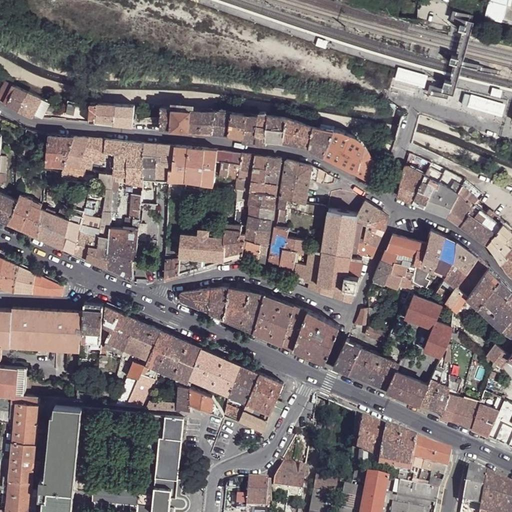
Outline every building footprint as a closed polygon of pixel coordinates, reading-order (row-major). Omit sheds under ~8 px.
[(511,0),(506,0),(502,18),(511,20),(511,0)] [(466,30),(466,26),(459,25),(458,28),(458,31),(465,33),(466,30)] [(316,46),(326,49),(327,47),(328,41),(318,38),(316,46)] [(428,75),(399,67),(395,80),(424,88),(428,75)] [(450,83),(452,78),(446,77),(444,81),(444,84),(450,85),(450,83)] [(29,92),(16,85),(12,94),(7,104),(20,110),(29,92)] [(490,95),(501,98),(502,91),(492,88),(490,95)] [(12,94),(5,91),(1,99),(7,104),(12,94)] [(42,98),(29,92),(20,110),(32,116),(42,98)] [(471,96),(464,94),(461,105),(468,107),(471,96)] [(506,103),(471,94),(468,107),(502,116),(506,103)] [(48,101),(42,98),(32,116),(36,118),(37,115),(40,117),(48,101)] [(89,121),(102,123),(114,124),(115,103),(92,102),(91,107),(89,121)] [(115,103),(114,124),(133,126),(134,105),(115,103)] [(91,107),(84,106),(82,121),(89,121),(91,107)] [(161,129),(171,129),(173,108),(161,107),(161,117),(161,129)] [(171,129),(189,131),(191,109),(173,108),(171,129)] [(203,110),(191,109),(189,131),(201,132),(203,110)] [(215,110),(203,110),(201,132),(212,134),(215,110)] [(232,111),(215,110),(212,134),(228,135),(232,111)] [(232,111),(228,135),(242,136),(243,137),(247,114),(232,111)] [(242,141),(255,143),(259,115),(247,114),(243,137),(242,136),(242,141)] [(266,144),(267,138),(269,116),(259,115),(255,143),(266,144)] [(267,138),(284,141),(287,117),(269,116),(267,138)] [(310,145),(313,125),(287,117),(284,141),(310,145)] [(309,148),(324,155),(334,130),(313,125),(310,145),(309,148)] [(334,130),(324,155),(354,170),(355,170),(367,177),(374,162),(370,152),(362,142),(351,134),(334,130)] [(75,135),(49,134),(48,143),(46,165),(64,166),(75,135)] [(89,137),(75,135),(64,166),(62,174),(60,181),(72,182),(73,175),(86,177),(87,168),(80,165),(83,154),(89,137)] [(396,138),(386,135),(383,141),(389,143),(394,145),(396,138)] [(106,138),(89,137),(83,154),(95,157),(101,159),(105,160),(106,152),(105,152),(106,138)] [(116,139),(106,138),(105,152),(106,152),(115,153),(116,139)] [(134,141),(116,139),(115,153),(113,174),(114,174),(126,176),(129,148),(133,148),(134,141)] [(143,179),(144,142),(134,141),(133,148),(129,148),(126,176),(127,176),(126,183),(134,184),(143,186),(143,179)] [(389,143),(383,141),(380,149),(386,151),(389,143)] [(159,143),(144,142),(143,179),(158,180),(159,143)] [(169,180),(170,169),(173,169),(175,145),(159,143),(158,180),(169,180)] [(187,181),(189,146),(175,145),(173,169),(170,169),(169,180),(187,181)] [(205,147),(189,146),(187,181),(201,184),(205,147)] [(218,148),(205,147),(201,184),(214,185),(217,161),(218,149),(218,148)] [(218,149),(217,161),(221,162),(220,175),(238,178),(242,153),(231,151),(218,149)] [(409,150),(405,164),(407,164),(408,164),(415,153),(409,150)] [(252,180),(256,154),(242,153),(238,178),(252,181),(252,180)] [(431,161),(415,153),(408,164),(425,173),(429,166),(431,161)] [(87,168),(91,169),(93,164),(93,162),(95,157),(83,154),(80,165),(87,168)] [(269,156),(256,154),(252,180),(265,182),(269,156)] [(23,157),(18,156),(15,187),(20,188),(21,176),(22,168),(23,157)] [(282,157),(269,156),(265,182),(278,183),(282,157)] [(312,164),(287,158),(281,197),(288,198),(305,203),(309,178),(312,165),(312,164)] [(431,161),(429,166),(444,173),(445,169),(431,161)] [(103,167),(93,164),(91,169),(99,173),(101,173),(102,170),(103,167)] [(398,195),(413,202),(425,173),(408,164),(407,164),(405,164),(404,164),(404,165),(403,165),(401,167),(401,169),(403,169),(398,195)] [(327,172),(312,165),(309,178),(323,183),(327,172)] [(444,173),(429,166),(425,173),(440,181),(444,173)] [(465,179),(445,169),(444,173),(440,181),(459,191),(465,179)] [(101,173),(99,173),(98,184),(98,189),(107,190),(113,190),(113,180),(114,174),(113,174),(104,173),(101,173)] [(440,181),(425,173),(413,202),(424,206),(434,185),(437,187),(440,181)] [(114,174),(113,180),(119,181),(126,183),(127,176),(126,176),(114,174)] [(32,177),(21,176),(20,188),(20,193),(24,194),(25,192),(27,192),(30,193),(32,177)] [(252,181),(238,178),(237,181),(237,187),(237,189),(250,191),(250,190),(252,181)] [(484,194),(465,179),(459,191),(476,204),(477,204),(478,203),(484,194)] [(278,183),(265,182),(252,180),(252,181),(250,190),(251,190),(276,194),(278,183)] [(459,191),(440,181),(437,187),(434,185),(424,206),(448,216),(459,191)] [(56,185),(48,184),(47,195),(55,196),(56,185)] [(76,187),(70,186),(65,212),(60,210),(58,214),(69,218),(70,213),(76,187)] [(218,189),(217,236),(225,236),(225,224),(226,189),(219,189),(218,189)] [(237,192),(236,197),(250,199),(251,190),(250,190),(250,191),(237,189),(237,192)] [(274,207),(276,194),(251,190),(250,199),(250,202),(274,207)] [(0,218),(8,223),(17,199),(0,191),(0,218)] [(476,204),(459,191),(448,216),(456,220),(464,210),(468,214),(469,214),(476,204)] [(39,236),(42,208),(32,203),(34,199),(26,195),(24,194),(20,193),(17,199),(8,223),(39,236)] [(142,194),(132,194),(130,218),(134,218),(140,218),(141,210),(141,202),(142,194)] [(330,198),(321,196),(319,205),(328,207),(330,198)] [(288,198),(281,197),(279,207),(284,209),(285,209),(288,198)] [(42,208),(42,203),(34,199),(32,203),(42,208)] [(358,212),(357,220),(363,222),(363,223),(365,223),(376,207),(366,200),(358,212)] [(112,202),(105,201),(103,212),(103,215),(103,217),(101,226),(110,227),(111,224),(111,211),(112,202)] [(157,203),(141,202),(141,210),(157,211),(157,203)] [(274,207),(250,202),(249,215),(272,219),(274,207)] [(477,204),(476,204),(469,214),(468,214),(462,223),(487,243),(501,225),(501,224),(486,212),(482,209),(477,204)] [(358,212),(329,207),(323,249),(319,282),(343,287),(345,272),(348,272),(351,254),(357,220),(358,212)] [(365,223),(375,227),(383,211),(376,207),(365,223)] [(39,236),(63,247),(68,227),(69,221),(69,218),(58,214),(50,211),(46,210),(42,208),(39,236)] [(489,208),(486,212),(501,224),(503,222),(504,221),(489,208)] [(456,220),(462,223),(468,214),(464,210),(456,220)] [(363,223),(359,241),(377,245),(383,230),(389,215),(383,211),(375,227),(365,223),(363,223)] [(103,217),(84,212),(83,216),(81,226),(101,230),(101,226),(103,217)] [(81,226),(83,216),(70,213),(69,218),(69,221),(81,226)] [(272,219),(249,215),(247,226),(247,227),(270,230),(272,219)] [(357,255),(359,241),(363,223),(363,222),(357,220),(351,254),(357,255)] [(80,232),(81,226),(69,221),(68,227),(80,232)] [(487,243),(501,263),(505,258),(501,256),(509,246),(505,242),(511,233),(511,234),(511,233),(511,229),(503,222),(501,224),(501,225),(487,243)] [(148,224),(140,224),(140,227),(140,230),(139,239),(146,240),(148,224)] [(233,225),(225,224),(225,236),(224,260),(224,261),(243,256),(244,252),(243,252),(246,238),(245,238),(240,237),(241,226),(233,225)] [(290,227),(276,224),(273,242),(286,244),(288,235),(289,231),(290,227)] [(101,230),(81,226),(80,232),(100,236),(101,230)] [(108,267),(110,227),(101,226),(101,230),(100,236),(98,248),(89,246),(88,258),(108,267)] [(68,227),(63,247),(76,252),(80,232),(68,227)] [(133,278),(134,257),(138,257),(139,239),(140,230),(137,230),(110,227),(108,267),(133,278)] [(247,227),(245,238),(246,238),(268,241),(270,230),(247,227)] [(224,260),(225,236),(217,236),(209,235),(210,229),(200,228),(199,234),(182,233),(181,249),(180,256),(198,258),(205,258),(224,260)] [(445,235),(431,228),(427,243),(422,264),(422,265),(425,266),(434,271),(439,254),(440,254),(445,235)] [(100,236),(80,232),(76,252),(88,258),(89,246),(98,248),(100,236)] [(427,243),(393,233),(382,259),(392,263),(393,263),(391,272),(403,275),(413,277),(416,261),(422,264),(427,243)] [(280,263),(294,267),(297,251),(303,252),(305,243),(306,238),(296,237),(288,235),(286,244),(286,247),(284,246),(280,263)] [(456,240),(445,235),(440,254),(439,254),(434,271),(445,277),(455,257),(456,240)] [(265,262),(268,241),(246,238),(243,252),(244,252),(253,255),(252,258),(265,262)] [(478,256),(456,240),(455,257),(445,277),(457,286),(464,275),(478,256)] [(359,241),(357,255),(363,255),(372,257),(377,245),(359,241)] [(273,242),(270,260),(280,263),(284,246),(286,247),(286,244),(273,242)] [(511,258),(511,247),(509,245),(509,246),(501,256),(505,258),(501,263),(504,268),(511,258)] [(181,249),(166,247),(166,254),(180,256),(181,249)] [(323,249),(311,247),(308,263),(306,263),(296,261),(295,268),(294,275),(296,276),(306,277),(306,281),(309,281),(319,282),(323,249)] [(357,255),(351,254),(348,272),(360,274),(363,255),(357,255)] [(19,265),(3,258),(0,271),(0,284),(15,290),(19,265)] [(179,275),(180,258),(166,259),(164,278),(179,275)] [(382,259),(375,277),(385,281),(392,263),(382,259)] [(422,264),(416,261),(413,277),(412,281),(421,286),(425,266),(422,265),(422,264)] [(403,275),(391,272),(393,263),(392,263),(385,281),(398,287),(400,284),(403,275)] [(64,285),(19,265),(15,290),(62,292),(64,285)] [(500,278),(489,267),(477,284),(468,297),(478,307),(500,278)] [(348,272),(345,272),(343,287),(357,289),(360,274),(348,272)] [(413,277),(403,275),(400,284),(411,287),(412,281),(413,277)] [(477,284),(464,275),(457,286),(467,296),(468,297),(477,284)] [(385,281),(375,277),(372,282),(383,286),(385,281)] [(440,286),(439,288),(435,294),(439,296),(446,302),(457,286),(445,277),(440,286)] [(511,317),(511,290),(500,278),(478,307),(502,329),(511,317)] [(319,282),(309,281),(308,287),(332,296),(351,302),(357,289),(343,287),(319,282)] [(439,288),(440,286),(434,282),(428,291),(435,294),(439,288)] [(224,318),(230,287),(225,286),(212,288),(210,311),(224,318)] [(467,296),(457,286),(446,302),(454,308),(453,309),(457,312),(467,296)] [(241,325),(251,290),(230,287),(224,318),(241,325)] [(210,311),(212,288),(181,292),(182,300),(210,311)] [(264,294),(251,290),(241,325),(254,331),(264,294)] [(443,304),(414,293),(405,316),(432,327),(434,327),(437,319),(443,304)] [(294,304),(264,294),(254,331),(269,337),(283,343),(294,304)] [(90,341),(101,342),(104,305),(85,303),(85,309),(84,340),(90,341)] [(61,349),(82,350),(82,340),(84,340),(85,309),(14,304),(14,307),(0,306),(0,357),(4,358),(5,343),(12,343),(13,340),(61,344),(61,349)] [(308,309),(294,304),(283,343),(294,348),(308,309)] [(104,338),(107,340),(109,341),(126,348),(137,319),(122,312),(106,305),(104,338)] [(380,309),(369,306),(369,307),(369,318),(376,321),(380,309)] [(369,307),(361,308),(354,323),(354,325),(369,324),(369,318),(369,307)] [(323,361),(325,362),(339,325),(308,309),(294,348),(323,361)] [(398,316),(392,314),(386,326),(392,329),(398,316)] [(511,317),(502,329),(503,330),(503,331),(511,335),(511,317)] [(407,320),(400,318),(395,332),(401,335),(407,320)] [(149,358),(162,330),(150,324),(137,319),(126,348),(132,351),(144,356),(149,358)] [(452,326),(437,319),(434,327),(451,334),(451,331),(452,326)] [(374,326),(369,324),(366,333),(367,335),(382,342),(387,345),(389,338),(391,333),(374,326)] [(424,348),(441,356),(445,348),(448,341),(451,336),(451,334),(434,327),(432,327),(424,348)] [(160,370),(175,335),(162,330),(149,358),(147,363),(157,368),(160,370)] [(461,341),(465,336),(458,331),(457,333),(451,331),(451,334),(451,336),(456,338),(461,341)] [(391,333),(389,338),(396,341),(398,335),(391,332),(391,333)] [(160,370),(180,378),(190,382),(191,378),(203,347),(175,335),(160,370)] [(12,343),(12,345),(61,349),(61,344),(13,340),(12,343)] [(81,355),(89,356),(90,341),(84,340),(82,340),(82,350),(81,355)] [(334,365),(349,371),(361,346),(349,341),(346,340),(334,365)] [(124,354),(126,348),(109,341),(106,346),(108,347),(124,354)] [(492,347),(485,341),(482,345),(490,350),(492,347)] [(511,353),(496,341),(492,347),(490,350),(487,354),(488,355),(494,360),(502,367),(509,358),(508,358),(511,353)] [(349,371),(371,381),(383,356),(361,346),(349,371)] [(213,387),(225,357),(203,347),(191,378),(213,387)] [(123,356),(127,357),(129,358),(132,351),(126,348),(124,354),(123,356)] [(494,360),(488,355),(485,358),(493,364),(494,360)] [(141,363),(146,365),(147,363),(149,358),(144,356),(141,363)] [(371,381),(388,388),(396,370),(399,363),(385,357),(383,356),(371,381)] [(213,387),(231,395),(242,364),(225,357),(213,387)] [(129,377),(140,379),(146,365),(141,363),(135,362),(129,377)] [(127,406),(141,408),(153,380),(154,378),(157,373),(156,371),(157,368),(147,363),(146,365),(140,379),(135,388),(127,406)] [(25,395),(27,367),(0,364),(0,393),(2,393),(14,395),(14,394),(25,395)] [(248,402),(261,372),(242,364),(231,395),(248,402)] [(440,382),(449,386),(449,374),(450,373),(450,368),(444,366),(444,367),(443,371),(442,372),(440,382)] [(443,371),(436,368),(432,378),(440,382),(442,372),(443,371)] [(388,388),(420,402),(428,384),(396,370),(388,388)] [(277,400),(284,382),(261,372),(248,402),(256,405),(272,412),(272,411),(273,409),(277,400)] [(449,386),(449,391),(458,395),(459,395),(460,392),(457,391),(461,379),(457,378),(458,377),(449,374),(449,386)] [(180,386),(191,387),(191,383),(190,382),(180,378),(177,385),(180,386)] [(420,402),(431,407),(440,382),(432,378),(428,384),(420,402)] [(494,380),(488,378),(485,389),(492,392),(500,396),(501,396),(505,385),(494,380)] [(442,412),(443,412),(449,391),(449,386),(440,382),(431,407),(442,412)] [(135,388),(126,384),(118,405),(127,406),(135,388)] [(191,387),(180,386),(178,403),(178,410),(181,410),(181,409),(191,410),(192,403),(191,403),(191,387)] [(192,403),(223,415),(224,415),(223,414),(213,396),(204,392),(201,391),(191,387),(191,403),(192,403)] [(441,416),(451,419),(458,395),(449,391),(443,412),(442,412),(441,416)] [(14,395),(2,393),(0,409),(0,421),(1,421),(11,422),(13,402),(14,395)] [(41,400),(41,397),(25,395),(14,394),(14,395),(13,402),(18,403),(18,402),(40,404),(41,400)] [(451,419),(472,426),(480,403),(459,395),(458,395),(451,419)] [(281,401),(277,400),(273,409),(277,410),(280,409),(282,404),(281,401)] [(147,408),(162,409),(163,402),(150,401),(147,408)] [(30,511),(40,404),(18,402),(18,403),(7,511),(30,511)] [(162,409),(178,410),(178,403),(173,402),(163,402),(162,409)] [(244,411),(251,414),(256,405),(248,402),(244,411)] [(472,427),(487,434),(490,428),(499,409),(483,404),(480,403),(472,426),(473,426),(472,427)] [(238,409),(227,404),(223,414),(224,415),(235,419),(238,409)] [(72,511),(74,500),(75,491),(76,483),(83,406),(78,405),(78,406),(56,405),(55,414),(53,413),(46,479),(41,479),(39,499),(44,500),(42,511),(72,511)] [(235,419),(240,420),(244,411),(238,409),(235,419)] [(511,415),(501,411),(499,409),(490,428),(511,437),(511,435),(511,415)] [(253,425),(264,430),(268,421),(251,414),(244,411),(240,420),(253,425)] [(351,461),(378,467),(381,453),(386,427),(356,414),(356,413),(355,412),(351,461)] [(170,511),(171,506),(174,506),(175,506),(181,507),(183,507),(185,506),(187,505),(188,501),(187,498),(185,496),(182,496),(177,495),(175,495),(172,495),(173,488),(176,489),(177,489),(178,480),(178,479),(181,451),(182,439),(185,416),(166,415),(164,436),(160,436),(155,485),(154,493),(140,492),(140,490),(139,490),(125,489),(125,496),(124,498),(123,497),(122,504),(138,505),(139,505),(139,503),(153,504),(152,511),(170,511)] [(413,457),(416,438),(386,426),(386,427),(381,453),(378,467),(399,471),(405,472),(410,473),(411,466),(413,457)] [(439,446),(416,438),(413,457),(435,463),(448,467),(451,451),(439,446)] [(413,457),(411,466),(433,472),(435,463),(413,457)] [(433,472),(445,476),(448,467),(435,463),(433,472)] [(289,487),(302,489),(305,467),(284,464),(276,478),(275,485),(289,487)] [(487,472),(469,465),(463,500),(475,502),(474,508),(479,508),(480,503),(481,503),(487,472)] [(405,472),(399,471),(397,481),(401,482),(403,482),(405,472)] [(511,511),(511,483),(487,472),(481,503),(480,511),(482,511),(511,511)] [(359,473),(358,473),(355,473),(353,482),(353,483),(366,486),(368,475),(365,474),(359,473)] [(314,488),(338,492),(340,480),(340,479),(316,475),(314,488)] [(361,511),(381,511),(383,503),(387,503),(389,497),(384,496),(388,479),(377,477),(368,475),(366,486),(365,490),(361,511)] [(239,477),(236,477),(234,478),(230,480),(227,483),(226,487),(238,488),(239,477)] [(238,492),(247,493),(249,478),(246,478),(241,477),(239,477),(238,488),(238,492)] [(246,505),(266,506),(268,479),(260,479),(249,478),(247,493),(246,505)] [(428,487),(429,482),(412,479),(412,481),(421,483),(421,486),(428,487)] [(428,487),(440,489),(443,483),(430,479),(429,482),(428,487)] [(96,507),(137,511),(146,511),(152,511),(153,504),(139,503),(139,505),(138,505),(122,504),(123,497),(124,498),(125,496),(125,489),(139,490),(140,490),(140,492),(154,493),(155,485),(140,483),(99,480),(96,481),(95,484),(76,483),(75,491),(74,500),(93,502),(93,503),(94,506),(96,507)] [(398,494),(438,502),(440,489),(428,487),(421,486),(412,484),(403,482),(401,482),(398,494)] [(340,511),(361,511),(365,490),(346,486),(340,511)] [(288,495),(300,497),(302,489),(289,487),(288,495)] [(333,511),(338,492),(314,488),(309,511),(333,511)] [(236,508),(246,509),(246,505),(247,493),(238,492),(236,508)] [(391,511),(422,511),(423,509),(393,503),(391,511)]
